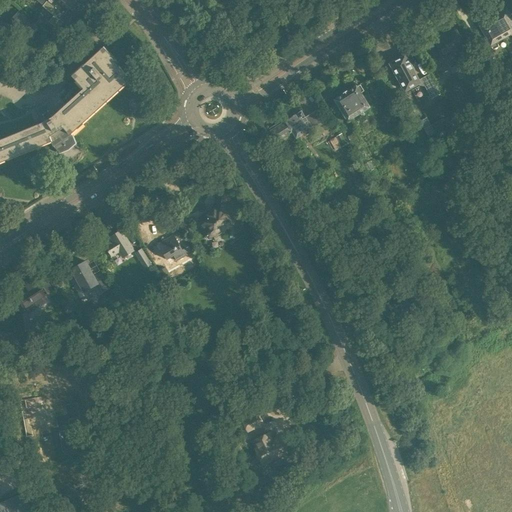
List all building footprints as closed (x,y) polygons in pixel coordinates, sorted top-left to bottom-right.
[(47,0),(58,9),(53,15),(60,20),(64,15),(62,14),(70,4),(71,5),(76,0),(75,0),(47,0)] [(499,14),(492,18),(503,38),(511,34),(511,35),(511,22),(508,16),(510,15),(506,7),(498,12),(499,14)] [(6,24),(26,40),(38,26),(18,10),(6,24)] [(503,38),(492,18),(487,21),(485,17),(477,22),(493,50),(499,46),(496,42),(503,38)] [(438,47),(432,51),(438,62),(444,59),(447,63),(459,57),(457,54),(467,49),(455,28),(441,36),(442,38),(435,42),(438,47)] [(67,49),(74,40),(68,35),(61,44),(67,49)] [(114,61),(116,60),(104,46),(72,75),(84,88),(54,115),(45,105),(39,109),(44,121),(0,139),(0,162),(51,141),(52,145),(59,153),(68,149),(75,143),(71,133),(131,79),(114,61)] [(495,63),(488,50),(482,53),(489,66),(495,63)] [(410,61),(409,61),(406,55),(392,64),(406,90),(420,82),(413,68),(414,68),(410,61)] [(422,81),(431,98),(440,93),(431,76),(422,81)] [(345,93),(336,99),(348,120),(347,120),(354,131),(359,128),(353,117),(360,113),(369,107),(370,106),(363,95),(368,92),(363,83),(358,86),(357,86),(348,92),(347,90),(344,92),(345,93)] [(301,111),(286,121),(292,132),(296,138),(322,122),(315,111),(305,117),(301,111)] [(428,118),(418,120),(422,137),(445,133),(442,120),(429,123),(428,118)] [(269,131),(268,132),(278,148),(286,143),(283,138),(292,132),(286,121),(279,125),(277,124),(269,129),(269,131)] [(348,137),(355,147),(362,143),(355,132),(348,137)] [(342,134),(335,138),(341,148),(348,144),(342,134)] [(443,150),(432,155),(443,176),(455,171),(443,150)] [(216,239),(215,240),(216,240),(216,239),(223,233),(224,233),(224,232),(223,232),(222,230),(226,226),(227,227),(228,226),(230,227),(232,225),(232,222),(234,221),(227,213),(235,207),(227,198),(227,193),(219,193),(219,205),(215,208),(216,210),(206,217),(204,217),(202,219),(202,221),(201,222),(208,229),(207,232),(211,237),(214,237),(216,239)] [(443,205),(451,219),(457,215),(450,201),(443,205)] [(105,246),(111,256),(119,251),(122,257),(134,250),(121,230),(109,237),(112,242),(105,246)] [(159,244),(167,259),(174,255),(177,261),(194,252),(186,240),(180,243),(175,235),(159,244)] [(134,253),(144,269),(152,264),(142,248),(134,253)] [(67,270),(71,278),(75,276),(83,291),(97,284),(100,288),(107,285),(100,272),(93,276),(85,260),(71,268),(72,268),(67,270)] [(164,280),(171,276),(166,267),(158,271),(164,280)] [(48,302),(34,278),(25,284),(28,289),(17,297),(24,308),(23,309),(22,310),(22,312),(22,314),(18,314),(20,332),(22,331),(23,343),(42,341),(40,327),(30,329),(29,314),(48,302)] [(195,370),(192,361),(179,366),(182,375),(195,370)] [(43,397),(44,400),(28,402),(29,407),(25,408),(28,425),(36,424),(38,431),(55,428),(55,424),(65,422),(64,414),(66,413),(62,392),(49,395),(49,396),(43,397)] [(242,420),(248,431),(263,423),(257,413),(242,420)] [(254,440),(258,448),(255,449),(263,463),(287,451),(285,447),(286,447),(287,446),(287,444),(287,442),(286,441),(285,440),(284,440),(282,440),(281,440),(279,437),(272,441),(268,433),(254,440)] [(0,507),(2,511),(39,511),(37,508),(30,491),(14,498),(15,499),(12,500),(12,499),(0,504),(0,507)]
